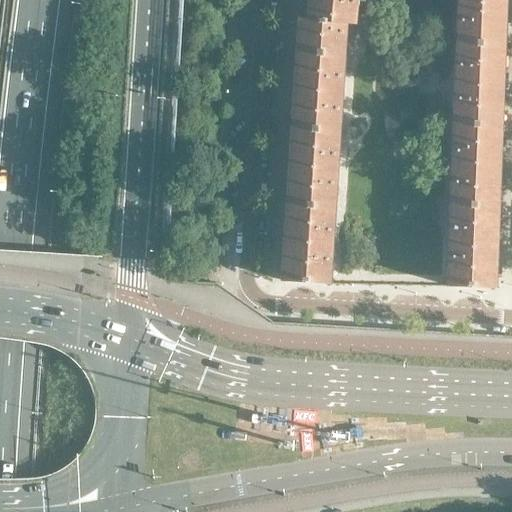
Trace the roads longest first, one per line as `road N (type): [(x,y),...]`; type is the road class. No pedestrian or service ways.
road 1 (residential): [(261,0),(245,277),(251,294),(275,303),(511,317)]
road 2 (secondary): [(511,399),(271,391),(212,378),(127,340)]
road 3 (secondary): [(127,511),(407,463),(511,456)]
road 4 (motorway): [(0,368),(37,0)]
road 5 (motorway): [(127,340),(149,0)]
road 6 (motorway): [(20,511),(99,457),(125,421)]
road 7 (secondary): [(127,340),(0,314)]
